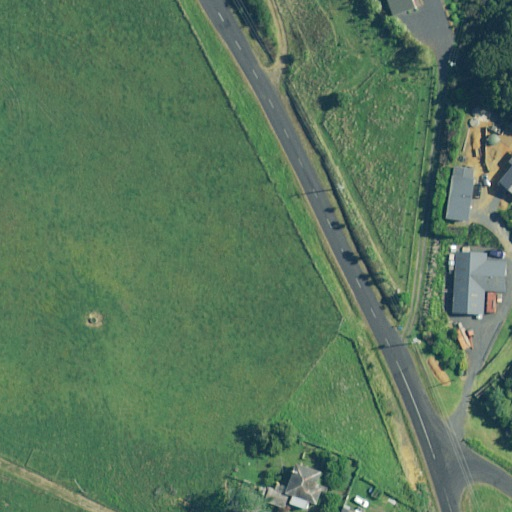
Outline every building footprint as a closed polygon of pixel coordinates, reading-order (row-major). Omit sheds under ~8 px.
[(390,0),(396,15),(418,8),(416,0),(390,0)] [(477,170),(457,168),(451,219),(471,221),(477,170)] [(487,261),(487,248),(458,247),(457,257),(450,257),(449,270),(457,270),(455,312),(485,313),(485,311),(486,290),(507,291),(508,261),(487,261)] [(324,472),(300,463),(289,492),(297,494),(294,503),(309,508),(312,500),(321,504),(327,488),(319,485),(324,472)] [(291,495),(272,488),(267,501),(286,507),(291,495)]
